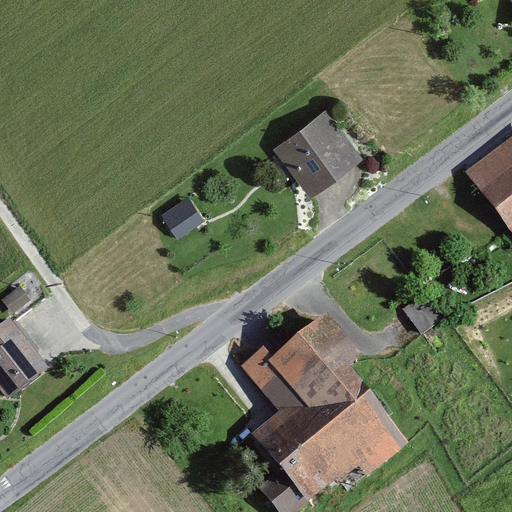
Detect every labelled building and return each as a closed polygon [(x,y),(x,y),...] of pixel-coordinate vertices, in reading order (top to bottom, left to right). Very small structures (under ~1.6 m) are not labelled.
[(310,201),(364,159),(326,111),(272,153),(310,201)] [(511,239),(511,143),(466,178),(511,239)] [(178,241),(206,221),(190,200),(162,220),(178,241)] [(357,318),(406,281),(383,250),(334,287),(357,318)] [(19,287),(1,301),(12,315),(30,302),(19,287)] [(430,297),(405,316),(423,340),(448,320),(430,297)] [(362,364),(318,310),(242,371),(281,420),(251,445),(281,482),(263,497),(275,511),(303,511),(307,508),(309,511),(358,471),(369,485),(411,451),(349,374),(362,364)] [(0,391),(10,404),(50,374),(11,322),(0,329),(0,391)]
